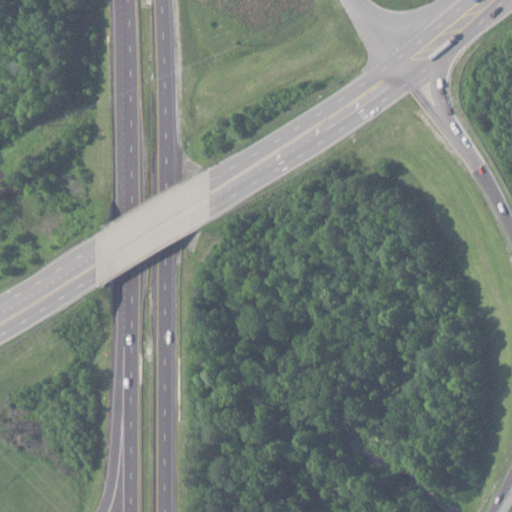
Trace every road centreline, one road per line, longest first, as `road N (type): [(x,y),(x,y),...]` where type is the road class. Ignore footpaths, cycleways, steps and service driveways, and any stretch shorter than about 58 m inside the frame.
road 1 (motorway): [(166,511),(160,0)]
road 2 (motorway): [(132,0),(131,511)]
road 3 (motorway): [(511,475),(501,197),(403,65)]
road 4 (secondary): [(272,153),(95,265)]
road 5 (motorway): [(133,354),(115,498),(106,511)]
road 6 (secondary): [(403,65),(272,153)]
